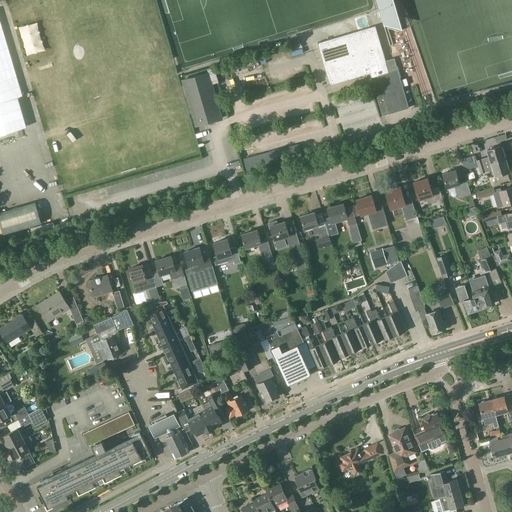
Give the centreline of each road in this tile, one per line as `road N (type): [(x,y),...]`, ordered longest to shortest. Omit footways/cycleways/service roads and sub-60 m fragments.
road 1 (residential): [(511,120),(87,245),(0,292)]
road 2 (tertiary): [(105,511),(439,353)]
road 3 (residential): [(207,476),(434,377),(439,353)]
road 4 (residential): [(4,485),(62,457),(57,416),(108,393)]
road 5 (residential): [(476,474),(455,394),(511,372)]
